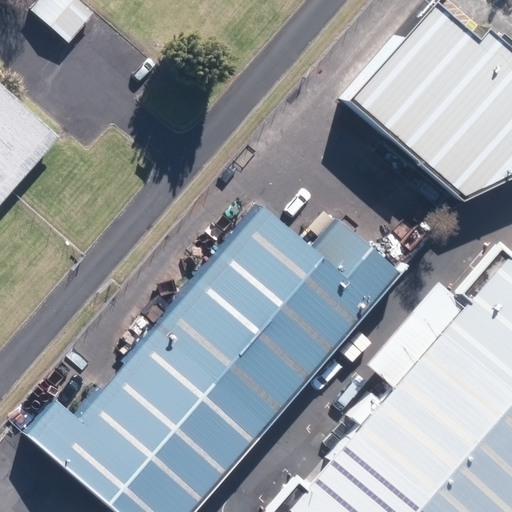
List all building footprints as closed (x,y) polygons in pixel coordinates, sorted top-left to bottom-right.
[(92,14),(75,0),(36,0),(31,6),(69,40),(92,14)] [(511,80),(424,2),(336,101),(450,195),(511,173),(511,80)] [(0,206),(46,154),(0,113),(0,206)] [(195,511),(373,310),(255,207),(30,462),(86,511),(195,511)] [(511,511),(511,253),(284,511),(511,511)]
